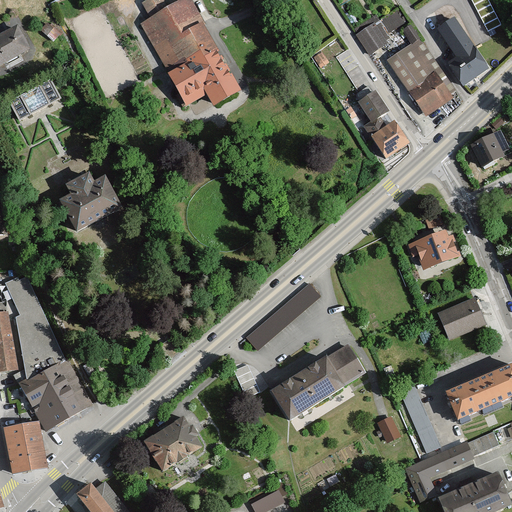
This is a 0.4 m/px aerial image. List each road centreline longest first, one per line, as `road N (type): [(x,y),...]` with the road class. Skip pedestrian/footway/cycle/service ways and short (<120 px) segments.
road 1 (primary): [(428,156),(30,511)]
road 2 (residential): [(428,156),(325,0)]
road 3 (residential): [(511,326),(461,204)]
